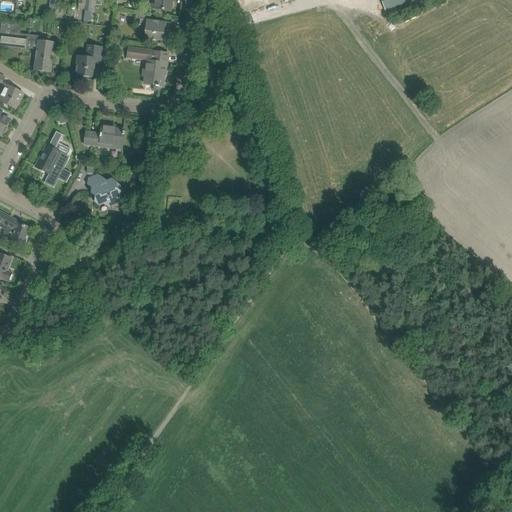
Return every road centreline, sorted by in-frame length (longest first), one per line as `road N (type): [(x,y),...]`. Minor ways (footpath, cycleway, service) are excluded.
road 1 (residential): [(0,182),(53,96),(178,104),(191,0)]
road 2 (residential): [(0,340),(47,232),(42,216),(0,192)]
